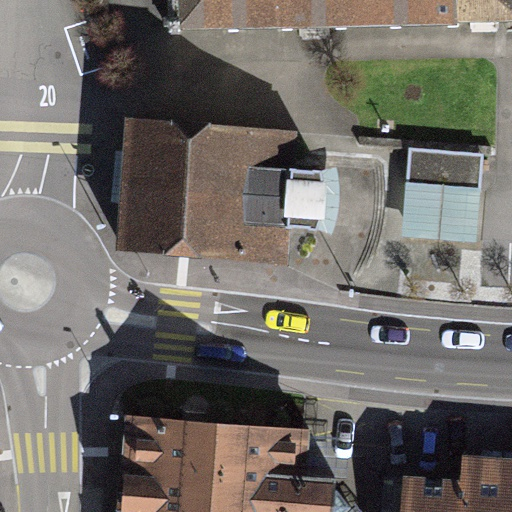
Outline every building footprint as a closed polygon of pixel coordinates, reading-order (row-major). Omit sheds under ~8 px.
[(511,0),(178,0),(179,29),(511,25),(511,0)] [(295,137),(130,122),(119,242),(285,256),(295,137)] [(480,156),(408,152),(403,234),(475,239),(480,156)] [(281,444),(122,427),(113,511),(296,511),(299,490),(276,488),(281,444)] [(390,489),(388,511),(511,511),(511,462),(443,457),(440,492),(390,489)]
